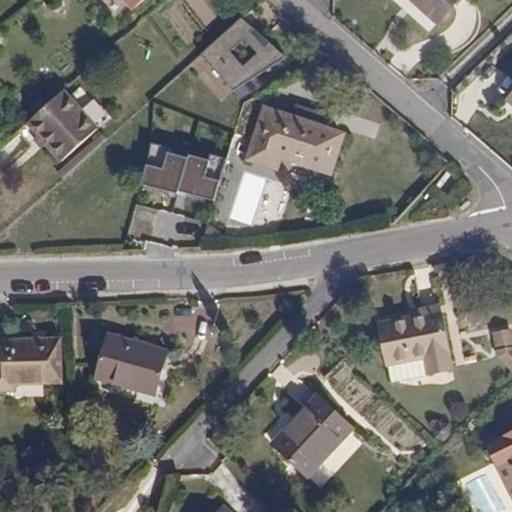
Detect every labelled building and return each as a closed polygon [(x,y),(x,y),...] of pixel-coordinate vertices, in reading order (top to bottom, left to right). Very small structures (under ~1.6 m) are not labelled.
[(122,0),(131,11),(144,0),(122,0)] [(459,0),(411,0),(438,24),(459,0)] [(243,19),(201,56),(233,92),(275,55),(243,19)] [(29,121),(26,123),(60,161),(96,129),(64,90),(38,113),(29,121)] [(329,173),(335,154),(312,128),(306,122),(264,108),(248,160),(277,170),(281,157),(329,173)] [(312,128),(335,154),(342,133),(306,122),(312,128)] [(152,144),(142,181),(214,201),(224,165),(152,144)] [(406,309),(409,320),(440,314),(438,303),(406,309)] [(388,365),(393,365),(425,358),(427,373),(428,376),(451,370),(440,314),(409,320),(380,325),(388,365)] [(501,356),(511,351),(511,337),(509,331),(494,337),(501,356)] [(111,333),(95,379),(153,397),(168,352),(111,333)] [(15,385),(61,383),(59,337),(0,340),(0,389),(15,390),(15,385)] [(511,365),(511,351),(501,356),(511,365)] [(425,358),(393,365),(395,379),(427,373),(425,358)] [(273,443),(309,476),(353,429),(317,396),(273,443)] [(317,485),(364,441),(356,433),(310,477),(317,485)] [(511,433),(488,445),(498,464),(508,460),(511,467),(511,433)]
